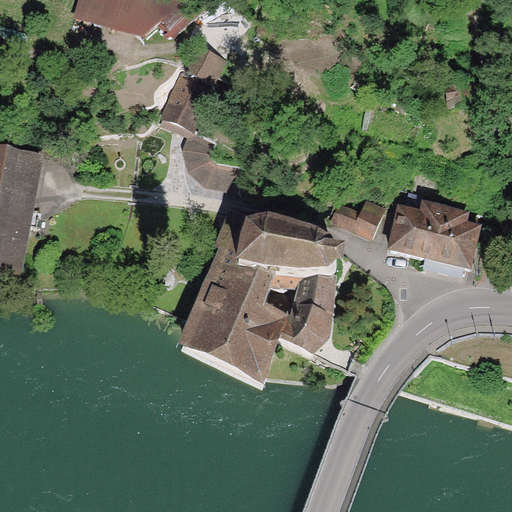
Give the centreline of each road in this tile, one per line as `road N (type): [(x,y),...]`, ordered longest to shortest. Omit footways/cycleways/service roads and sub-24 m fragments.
road 1 (tertiary): [(385,371),(325,511)]
road 2 (secondary): [(511,309),(435,319),(385,371)]
